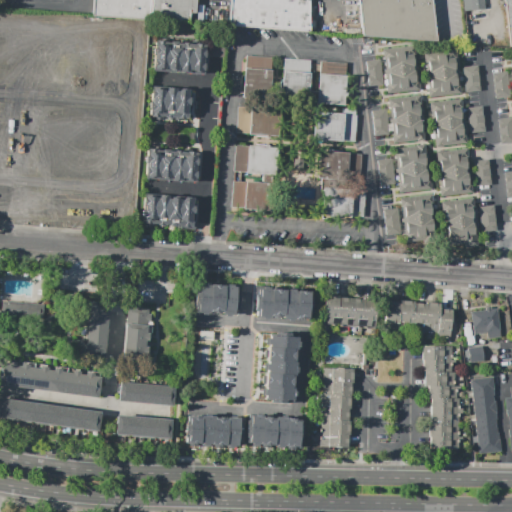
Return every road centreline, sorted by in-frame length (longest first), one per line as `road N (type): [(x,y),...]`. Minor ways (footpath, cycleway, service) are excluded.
road 1 (residential): [(511,277),(0,241)]
road 2 (secondary): [(0,483),(109,498),(511,505)]
road 3 (secondary): [(511,479),(120,472),(0,457)]
road 4 (residential): [(202,319),(306,326),(299,413),(196,406)]
road 5 (residential): [(218,61),(204,256)]
